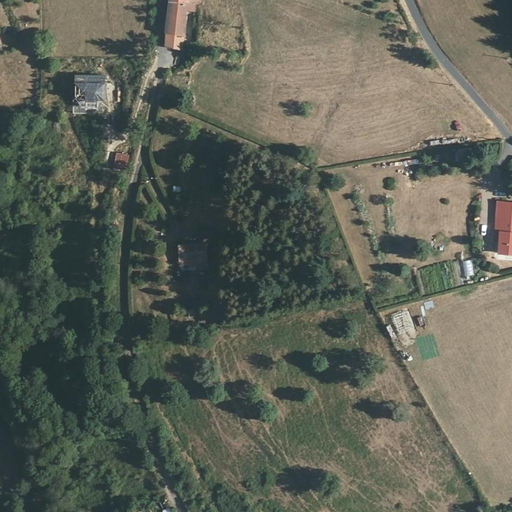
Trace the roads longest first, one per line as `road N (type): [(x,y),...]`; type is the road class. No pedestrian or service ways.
road 1 (unclassified): [(184,511),(137,389),(124,299),(166,0)]
road 2 (unclassified): [(408,0),(430,42),(511,139)]
